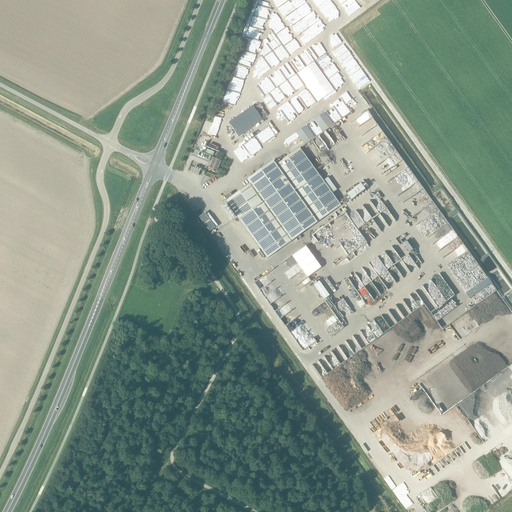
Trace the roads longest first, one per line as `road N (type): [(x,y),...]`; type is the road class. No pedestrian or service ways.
road 1 (trunk): [(7,511),(153,166)]
road 2 (unclassified): [(0,467),(102,230),(99,172),(110,143)]
road 3 (trunk): [(153,166),(221,0)]
road 4 (unclassified): [(110,143),(127,108),(173,68),(201,0)]
road 5 (unknown): [(198,190),(215,189),(241,169),(223,137),(250,84)]
road 6 (unclassified): [(110,143),(0,84)]
